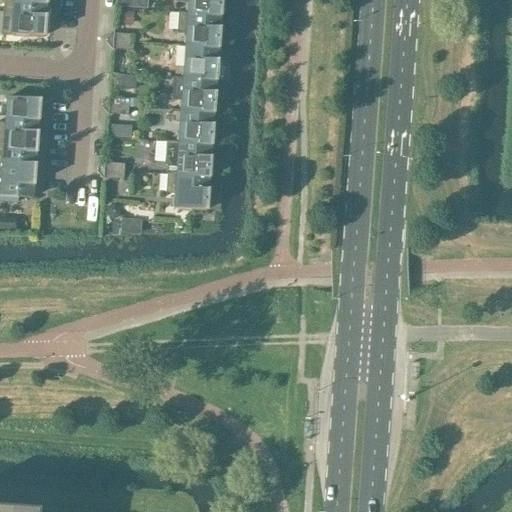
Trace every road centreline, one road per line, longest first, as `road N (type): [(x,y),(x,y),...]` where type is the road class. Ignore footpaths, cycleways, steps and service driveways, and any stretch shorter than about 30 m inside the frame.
road 1 (secondary): [(372,0),(335,511)]
road 2 (secondary): [(381,334),(406,0)]
road 3 (secondary): [(369,511),(381,334)]
road 4 (residential): [(76,205),(83,71)]
road 5 (unclassified): [(511,333),(381,334)]
